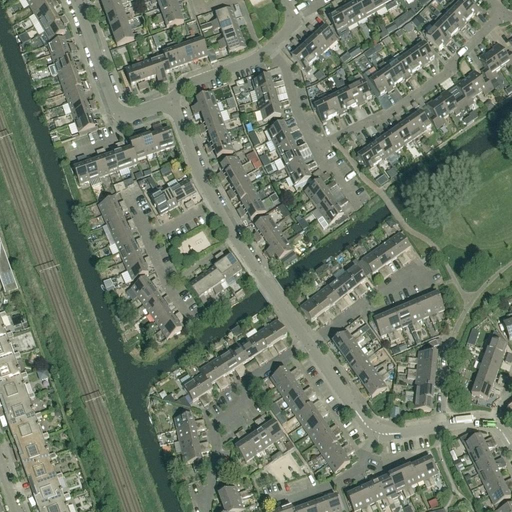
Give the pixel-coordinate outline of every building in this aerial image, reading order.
[(34,16),(49,7),(45,0),(40,0),(29,7),(34,16)] [(126,0),(125,0),(100,0),(103,8),(126,0)] [(123,12),(121,6),(127,4),(126,0),(103,8),(107,18),(123,12)] [(177,4),(175,0),(156,0),(151,2),(152,6),(158,4),(160,10),(177,4)] [(366,19),(357,3),(359,2),(358,0),(353,0),(355,4),(348,8),(357,24),(366,19)] [(368,0),(362,0),(359,2),(357,3),(366,19),(376,14),(368,0)] [(368,0),(376,14),(385,8),(380,0),(368,0)] [(393,0),(380,0),(385,8),(388,13),(397,8),(394,3),(395,3),(393,0)] [(479,14),(465,0),(463,0),(459,4),(455,0),(452,3),(469,20),(475,15),(476,16),(479,14)] [(469,20),(452,3),(449,6),(453,10),(449,15),(464,29),(466,27),(464,25),(469,20)] [(180,14),(177,4),(160,10),(162,15),(156,17),(157,22),(180,14)] [(39,25),(55,16),(49,7),(34,16),(39,25)] [(347,29),(338,13),(340,12),(338,7),(334,9),(336,14),(328,19),(337,35),(347,29)] [(348,8),(340,12),(338,13),(347,29),(357,24),(348,8)] [(235,20),(232,10),(215,16),(217,22),(211,24),(213,28),(235,20)] [(411,10),(407,14),(411,19),(416,16),(411,10)] [(132,19),(131,15),(125,17),(123,12),(107,18),(110,27),(132,19)] [(183,24),(180,14),(157,22),(159,25),(165,23),(167,29),(183,24)] [(464,29),(449,15),(444,19),(440,15),(437,19),(454,35),(459,30),(461,32),(464,29)] [(44,33),(60,25),(55,16),(39,25),(44,33)] [(419,16),(411,24),(417,29),(425,21),(419,16)] [(198,18),(197,19),(199,26),(201,32),(213,28),(211,24),(210,22),(205,23),(203,17),(198,18)] [(130,31),(128,26),(134,24),(132,19),(110,27),(113,37),(130,31)] [(454,35),(437,19),(434,22),(438,26),(434,30),(448,45),(451,42),(449,41),(454,35)] [(239,29),(235,20),(213,28),(214,32),(220,30),(222,35),(239,29)] [(65,34),(60,25),(44,33),(50,43),(61,36),(65,34)] [(410,25),(404,29),(407,34),(413,30),(410,25)] [(324,28),(318,34),(316,36),(328,49),(337,42),(324,28)] [(242,39),(239,29),(222,35),(224,41),(218,43),(219,47),(242,39)] [(328,49),(316,36),(318,34),(314,30),(311,33),(314,37),(308,43),(320,56),(328,49)] [(448,45),(434,30),(429,35),(425,31),(422,34),(426,38),(439,51),(444,45),(446,47),(448,45)] [(139,39),(138,35),(132,37),(130,31),(113,37),(117,47),(134,41),(133,41),(139,39)] [(19,39),(23,46),(24,45),(30,42),(26,35),(19,39)] [(61,36),(50,43),(51,45),(64,41),(61,36)] [(208,57),(202,40),(196,42),(194,37),(190,38),(198,61),(208,57)] [(198,61),(190,38),(186,40),(188,45),(182,47),(188,64),(198,61)] [(388,38),(381,43),(385,48),(392,44),(388,38)] [(246,49),(242,39),(219,47),(221,51),(227,49),(229,55),(246,49)] [(312,64),(300,50),(302,49),(294,40),(291,43),(299,52),(292,58),(307,75),(311,71),(308,68),(312,64)] [(434,60),(423,45),(420,40),(416,43),(419,47),(414,51),(426,68),(429,66),(427,64),(434,60)] [(68,51),(64,41),(51,45),(47,47),(51,57),(68,51)] [(188,64),(182,47),(177,49),(175,43),(171,45),(179,67),(188,64)] [(308,43),(302,49),(300,50),(312,64),(317,59),(320,57),(320,56),(308,43)] [(179,67),(171,45),(167,46),(169,52),(163,54),(163,57),(164,56),(169,71),(170,71),(179,67)] [(378,45),(373,49),(376,54),(382,51),(378,45)] [(511,66),(511,56),(510,53),(505,56),(498,46),(492,50),(494,51),(489,54),(500,70),(506,66),(508,70),(511,66)] [(426,68),(414,51),(409,55),(406,50),(402,53),(416,72),(422,68),(423,70),(426,68)] [(71,61),(68,51),(51,57),(54,66),(71,61)] [(416,72),(402,53),(399,55),(402,60),(396,63),(408,81),(411,79),(410,77),(416,72)] [(495,74),(500,70),(489,54),(485,57),(484,56),(478,59),(486,70),(481,73),(486,80),(489,83),(498,77),(495,74)] [(164,56),(163,57),(154,60),(160,76),(170,73),(170,71),(169,71),(164,56)] [(160,76),(154,60),(145,63),(151,80),(160,76)] [(74,70),(71,61),(54,66),(58,76),(74,70)] [(151,80),(145,63),(135,67),(141,83),(151,80)] [(398,85),(384,65),(383,63),(378,67),(383,73),(379,76),(391,93),(394,91),(392,89),(398,85)] [(408,81),(396,63),(391,67),(388,63),(384,65),(398,85),(404,80),(406,82),(408,81)] [(141,83),(135,67),(125,70),(131,87),(141,83)] [(78,80),(74,70),(58,76),(61,86),(78,80)] [(489,84),(489,83),(486,80),(482,83),(474,73),(469,77),(470,78),(466,81),(477,97),(482,93),(484,97),(493,90),(489,84)] [(391,93),(379,76),(373,80),(370,75),(367,78),(370,82),(380,97),(387,93),(388,95),(391,93)] [(363,83),(359,76),(354,79),(357,86),(353,88),(362,107),(365,105),(364,103),(371,99),(363,83)] [(272,86),(270,77),(252,82),(255,93),(273,88),(273,90),(279,88),(277,84),(272,86)] [(81,89),(78,80),(61,86),(65,95),(81,89)] [(495,80),(489,84),(493,90),(499,86),(495,80)] [(477,97),(466,81),(462,84),(460,83),(455,86),(462,97),(458,100),(465,110),(474,104),(472,101),(477,97)] [(345,86),(341,88),(351,109),(358,106),(359,108),(362,107),(353,88),(347,91),(345,86)] [(275,98),(273,90),(273,88),(255,93),(258,102),(275,98)] [(351,109),(341,88),(337,90),(340,95),(334,97),(343,116),(346,115),(345,112),(351,109)] [(85,99),(81,89),(65,95),(68,105),(85,99)] [(465,110),(458,100),(453,103),(446,93),(440,97),(441,98),(437,101),(448,117),(454,113),(456,117),(465,110)] [(216,104),(213,94),(196,100),(200,110),(216,104)] [(343,116),(334,97),(328,100),(325,95),(322,97),(332,119),(339,115),(340,118),(343,116)] [(332,119),(322,97),(318,99),(320,104),(314,107),(323,126),(326,124),(325,122),(332,119)] [(284,108),(283,104),(277,105),(275,98),(258,102),(260,112),(278,107),(278,109),(284,108)] [(88,109),(85,99),(68,105),(71,115),(88,109)] [(448,117),(437,101),(433,104),(432,103),(426,106),(434,117),(429,120),(436,130),(445,124),(443,121),(448,117)] [(220,114),(216,104),(200,110),(203,120),(220,114)] [(281,118),(278,109),(278,107),(260,112),(263,123),(281,118)] [(91,118),(88,109),(71,115),(75,124),(91,118)] [(431,128),(420,113),(411,120),(421,135),(431,128)] [(223,123),(220,114),(203,120),(206,129),(223,123)] [(95,128),(91,118),(75,124),(78,134),(95,128)] [(413,141),(402,126),(404,125),(401,120),(397,123),(400,127),(393,132),(404,147),(413,141)] [(421,135),(411,120),(404,125),(402,126),(413,141),(421,135)] [(226,133),(223,123),(206,129),(210,139),(226,133)] [(271,142),(288,134),(289,136),(294,133),(292,129),(287,132),(283,124),(267,132),(271,142)] [(95,128),(78,134),(79,137),(96,132),(95,128)] [(175,147),(169,130),(159,134),(165,151),(175,147)] [(263,130),(254,133),(256,139),(265,136),(263,130)] [(404,147),(393,132),(386,137),(384,138),(395,153),(404,147)] [(140,141),(139,138),(137,133),(133,135),(136,142),(130,144),(131,149),(132,149),(136,161),(137,161),(146,157),(140,141)] [(230,143),(226,133),(210,139),(213,149),(230,143)] [(395,153),(384,138),(386,137),(383,133),(379,135),(383,140),(375,145),(386,160),(395,153)] [(165,151),(159,134),(149,137),(155,154),(165,151)] [(292,143),(289,136),(288,134),(271,142),(276,151),(292,143)] [(155,154),(149,137),(140,141),(146,157),(155,154)] [(257,141),(251,144),(254,149),(260,146),(257,141)] [(233,153),(230,143),(213,149),(217,159),(233,153)] [(280,160),(297,152),(298,154),(303,152),(301,148),(296,150),(292,143),(276,151),(280,160)] [(377,166),(367,151),(368,150),(365,145),(362,147),(365,152),(357,157),(368,172),(377,166)] [(386,160),(375,145),(368,150),(367,151),(377,166),(386,160)] [(136,161),(132,149),(131,149),(122,152),(128,169),(138,165),(137,161),(136,161)] [(128,169),(122,152),(113,155),(118,172),(128,169)] [(301,161),(298,154),(297,152),(280,160),(285,169),(301,161)] [(253,153),(246,157),(249,163),(251,162),(257,159),(253,153)] [(118,172),(113,155),(103,159),(109,176),(118,172)] [(357,157),(354,159),(365,174),(368,172),(357,157)] [(241,168),(236,158),(220,167),(226,176),(241,168)] [(109,176),(103,159),(93,162),(99,179),(109,176)] [(305,169),(301,161),(285,169),(289,179),(306,170),(307,172),(312,170),(310,166),(305,169)] [(99,179),(93,162),(84,166),(90,182),(99,179)] [(90,182),(84,166),(74,169),(79,186),(90,182)] [(269,166),(264,168),(267,174),(272,172),(269,166)] [(246,176),(241,168),(226,176),(231,185),(246,176)] [(294,188),(311,180),(307,172),(306,170),(289,179),(294,188)] [(251,185),(246,176),(231,185),(236,194),(251,185)] [(151,178),(147,180),(151,202),(157,198),(154,193),(158,191),(151,178)] [(196,197),(188,181),(179,186),(187,202),(196,197)] [(311,202),(326,191),(327,193),(331,190),(329,186),(324,189),(319,182),(304,193),(311,202)] [(256,194),(251,185),(236,194),(240,203),(256,194)] [(187,202),(179,186),(170,191),(178,207),(187,202)] [(178,207),(170,191),(164,194),(161,189),(158,191),(169,212),(178,207)] [(169,212),(158,191),(154,193),(157,198),(151,202),(160,217),(169,212)] [(316,210),(331,199),(327,193),(326,191),(311,202),(316,210)] [(261,203),(256,194),(240,203),(245,212),(261,203)] [(339,210),(343,206),(341,203),(336,206),(331,199),(316,210),(322,218),(337,208),(339,210)] [(118,210),(114,200),(98,207),(102,217),(118,210)] [(266,213),(261,203),(245,212),(251,221),(266,213)] [(282,206),(277,209),(284,220),(289,216),(282,206)] [(323,231),(343,217),(339,210),(337,208),(322,218),(317,222),(323,231)] [(123,219),(118,210),(102,217),(107,226),(123,219)] [(261,237),(275,226),(269,218),(255,228),(261,237)] [(127,228),(123,219),(107,226),(111,235),(127,228)] [(391,219),(386,223),(388,227),(392,228),(396,225),(394,224),(391,219)] [(277,226),(280,232),(293,225),(290,220),(277,226)] [(267,245),(281,235),(275,226),(261,237),(267,245)] [(131,237),(127,228),(111,235),(111,236),(107,238),(110,247),(115,245),(131,237)] [(189,256),(209,248),(201,231),(184,238),(186,243),(177,248),(182,259),(189,256)] [(273,253),(287,243),(281,235),(267,245),(273,253)] [(410,249),(400,235),(390,241),(406,264),(410,262),(404,254),(410,249)] [(135,247),(131,237),(115,245),(119,254),(135,247)] [(18,291),(0,240),(0,280),(4,291),(5,295),(18,291)] [(406,264),(390,241),(381,248),(391,263),(397,259),(402,267),(406,264)] [(273,253),(279,262),(283,259),(285,257),(293,252),(287,243),(273,253)] [(139,256),(135,247),(119,254),(123,263),(139,256)] [(391,263),(381,248),(371,255),(387,278),(391,275),(386,267),(391,263)] [(285,257),(283,259),(285,263),(287,261),(290,264),(297,259),(293,252),(285,257)] [(387,278),(371,255),(362,261),(362,262),(366,268),(372,276),(378,272),(384,280),(387,278)] [(144,265),(139,256),(123,263),(127,273),(144,265)] [(242,271),(231,256),(223,262),(233,277),(242,271)] [(233,277),(223,262),(214,268),(224,283),(233,277)] [(358,264),(355,267),(359,273),(363,270),(358,264)] [(148,275),(144,265),(127,273),(132,282),(138,280),(148,275)] [(355,267),(345,274),(363,296),(366,293),(360,285),(366,281),(359,273),(355,267)] [(224,283),(214,268),(206,274),(220,294),(223,291),(220,286),(224,283)] [(220,294),(206,274),(198,280),(208,294),(213,291),(216,296),(220,294)] [(363,296),(345,274),(336,281),(347,295),(353,291),(359,299),(363,296)] [(137,298),(152,288),(146,279),(140,283),(135,287),(131,290),(137,298)] [(111,280),(103,283),(106,290),(113,287),(111,280)] [(208,294),(198,280),(189,286),(199,301),(199,300),(203,305),(206,303),(203,298),(208,294)] [(347,295),(336,281),(327,288),(344,310),(348,307),(342,299),(347,295)] [(315,283),(312,286),(316,292),(320,289),(315,283)] [(125,294),(120,288),(111,294),(116,300),(120,298),(125,294)] [(143,307),(158,297),(152,288),(137,298),(143,307)] [(344,310),(327,288),(318,295),(329,309),(335,305),(341,313),(344,310)] [(444,311),(437,294),(426,299),(437,324),(441,322),(438,314),(444,311)] [(329,309),(318,295),(309,302),(326,324),(330,321),(324,313),(329,309)] [(149,315),(164,305),(158,297),(143,307),(149,315)] [(437,324),(426,299),(416,303),(423,320),(429,318),(433,326),(437,324)] [(326,324),(309,302),(300,309),(311,323),(317,319),(323,327),(326,324)] [(423,320),(416,303),(405,308),(416,333),(420,331),(417,323),(423,320)] [(155,323),(169,313),(164,305),(149,315),(155,323)] [(416,333),(405,308),(395,312),(402,329),(408,326),(412,335),(416,333)] [(402,329),(395,312),(384,317),(395,342),(399,340),(396,332),(402,329)] [(161,332),(175,322),(169,313),(155,323),(161,332)] [(511,340),(511,315),(508,317),(510,323),(503,325),(503,326),(499,328),(502,334),(506,332),(509,341),(511,340)] [(7,335),(1,319),(0,317),(0,340),(7,338),(8,340),(13,338),(12,334),(7,335)] [(395,342),(384,317),(373,321),(381,338),(387,335),(391,344),(395,342)] [(167,340),(181,330),(175,322),(161,332),(167,340)] [(287,337),(277,322),(267,328),(282,352),(286,350),(281,341),(287,337)] [(366,326),(358,332),(358,333),(361,337),(366,333),(370,331),(366,326)] [(282,352),(267,328),(257,335),(267,350),(273,346),(278,355),(282,352)] [(339,352),(361,337),(358,333),(351,338),(347,332),(332,343),(339,352)] [(267,350),(257,335),(248,341),(263,364),(267,362),(262,353),(267,350)] [(499,337),(493,335),(487,352),(503,358),(507,347),(503,346),(504,344),(499,337)] [(360,351),(356,346),(364,341),(361,337),(339,352),(345,362),(360,351)] [(14,356),(8,340),(7,338),(0,340),(0,362),(15,358),(15,360),(20,358),(19,354),(14,356)] [(263,364),(248,341),(238,347),(248,362),(254,359),(259,367),(263,364)] [(435,341),(428,344),(430,350),(438,347),(435,341)] [(248,362),(238,347),(228,353),(244,377),(248,374),(242,366),(248,362)] [(397,348),(391,351),(394,357),(400,354),(397,348)] [(352,371),(374,355),(371,352),(364,357),(360,351),(345,362),(352,371)] [(499,369),(503,358),(487,352),(483,363),(499,369)] [(244,377),(228,353),(219,359),(229,375),(234,371),(240,379),(244,377)] [(436,367),(437,355),(419,354),(418,361),(409,360),(409,364),(436,367)] [(373,370),(369,364),(377,359),(374,355),(352,371),(358,380),(373,370)] [(21,376),(15,360),(15,358),(0,362),(0,385),(22,378),(22,380),(27,378),(26,374),(21,376)] [(229,375),(219,359),(209,365),(225,389),(228,387),(223,378),(229,375)] [(495,380),(499,369),(483,363),(479,374),(495,380)] [(434,379),(436,367),(409,364),(409,365),(418,366),(417,372),(408,371),(407,376),(434,379)] [(225,389),(209,365),(199,372),(202,376),(209,387),(210,387),(215,383),(221,392),(225,389)] [(276,390),(300,374),(297,370),(289,375),(285,370),(270,380),(276,390)] [(365,390),(387,374),(384,370),(377,375),(373,370),(358,380),(365,390)] [(45,371),(37,374),(39,380),(41,381),(48,379),(45,371)] [(298,389),(294,383),(302,378),(300,374),(276,390),(283,399),(298,389)] [(387,389),(382,383),(390,378),(387,374),(365,390),(372,399),(387,389)] [(491,390),(495,380),(479,374),(475,385),(491,390)] [(202,376),(193,382),(208,406),(212,403),(206,395),(213,391),(210,387),(209,387),(202,376)] [(433,390),(434,379),(407,376),(407,380),(416,381),(415,388),(433,390)] [(28,396),(22,380),(22,378),(0,385),(0,397),(2,397),(5,406),(29,398),(29,400),(35,398),(33,394),(28,396)] [(208,406),(193,382),(183,388),(193,404),(199,400),(204,408),(208,406)] [(487,401),(491,390),(475,385),(471,396),(487,401)] [(432,401),(433,390),(415,388),(415,395),(406,394),(405,398),(432,401)] [(289,408),(313,393),(310,389),(302,394),(298,389),(283,399),(289,408)] [(311,408),(307,402),(315,396),(313,393),(289,408),(296,418),(311,408)] [(35,416),(29,400),(29,398),(5,406),(9,416),(6,417),(5,415),(9,428),(36,418),(37,420),(42,419),(40,414),(35,416)] [(192,410),(184,398),(174,405),(192,410)] [(431,413),(432,401),(405,398),(405,403),(414,404),(413,411),(431,413)] [(302,427),(325,411),(323,408),(314,413),(311,408),(296,418),(302,427)] [(399,409),(392,408),(390,418),(398,419),(399,409)] [(324,427),(320,421),(328,415),(325,411),(302,427),(309,437),(324,427)] [(194,423),(192,417),(174,420),(177,432),(204,426),(203,421),(194,423)] [(42,436),(37,420),(36,418),(9,428),(14,440),(13,438),(16,437),(20,447),(43,438),(44,440),(49,439),(47,435),(42,436)] [(284,437),(274,422),(268,426),(262,418),(258,421),(274,444),(284,437)] [(274,444),(258,421),(254,423),(260,432),(254,435),(265,450),(274,444)] [(197,439),(196,433),(205,431),(204,426),(177,432),(179,443),(197,439)] [(315,446),(338,430),(336,427),(327,432),(324,427),(309,437),(315,446)] [(337,446),(333,440),(341,434),(338,430),(315,446),(321,456),(337,446)] [(265,450),(254,435),(249,439),(243,431),(239,434),(255,457),(265,450)] [(255,457),(239,434),(235,436),(241,445),(235,449),(245,464),(255,457)] [(469,455),(494,443),(492,439),(483,443),(480,437),(474,440),(471,434),(460,440),(463,445),(464,445),(469,455)] [(49,457),(44,440),(43,438),(20,447),(23,456),(20,457),(20,456),(19,456),(23,468),(50,459),(51,461),(56,459),(55,455),(49,457)] [(198,446),(197,439),(179,443),(181,454),(209,448),(208,444),(198,446)] [(490,458),(487,452),(496,447),(494,443),(469,455),(474,466),(490,458)] [(328,465),(351,449),(348,445),(340,451),(337,446),(321,456),(328,465)] [(202,462),(200,455),(210,453),(209,448),(181,454),(184,466),(202,462)] [(350,465),(346,459),(354,453),(351,449),(328,465),(335,475),(350,465)] [(479,476),(504,464),(502,459),(493,464),(490,458),(474,466),(479,476)] [(57,477),(51,461),(50,459),(23,468),(28,480),(28,478),(30,477),(34,487),(57,479),(58,481),(63,479),(62,475),(57,477)] [(438,475),(430,459),(420,464),(431,488),(435,486),(431,478),(438,475)] [(431,488),(420,464),(409,468),(417,485),(423,482),(427,490),(431,488)] [(500,478),(497,472),(506,468),(504,464),(479,476),(484,486),(500,478)] [(417,485),(409,468),(399,473),(410,498),(414,496),(411,488),(417,485)] [(410,498),(399,473),(389,478),(396,494),(402,491),(406,500),(410,498)] [(389,478),(378,482),(389,507),(394,505),(390,497),(396,494),(389,478)] [(489,496),(511,485),(511,480),(503,484),(500,478),(484,486),(489,496)] [(64,497),(58,481),(57,479),(34,487),(37,497),(35,498),(34,496),(33,496),(38,508),(64,499),(65,501),(70,499),(69,495),(64,497)] [(389,507),(378,482),(368,487),(375,504),(381,501),(385,509),(389,507)] [(510,499),(507,493),(511,490),(511,485),(489,496),(494,507),(499,504),(510,499)] [(368,487),(357,492),(366,511),(371,511),(369,506),(375,504),(368,487)] [(248,497),(246,492),(238,495),(235,489),(218,495),(222,506),(248,497)] [(366,511),(357,492),(347,497),(353,511),(356,511),(361,510),(361,511),(366,511)] [(240,511),(243,511),(241,504),(249,501),(248,497),(222,506),(224,511),(240,511)] [(341,511),(336,497),(325,501),(328,511),(341,511)] [(69,511),(65,501),(64,499),(38,508),(38,511),(69,511)] [(328,511),(325,501),(314,505),(316,511),(328,511)]
